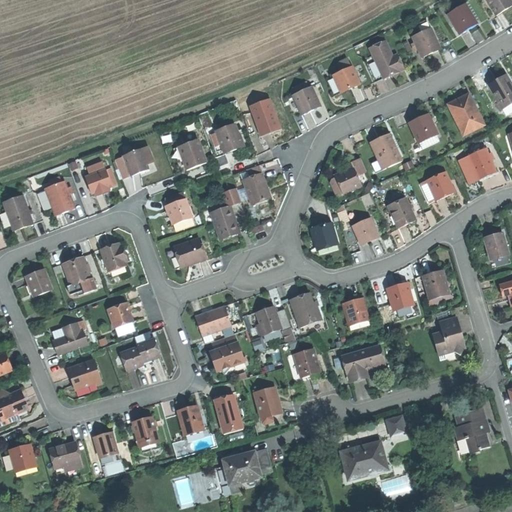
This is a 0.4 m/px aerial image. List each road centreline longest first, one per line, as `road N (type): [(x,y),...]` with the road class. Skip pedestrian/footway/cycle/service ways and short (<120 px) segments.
road 1 (residential): [(322,412),(363,409),(490,368),(454,224)]
road 2 (residential): [(286,238),(323,140),(511,39)]
road 3 (residential): [(0,277),(52,403),(64,414),(182,384),(187,364)]
road 4 (residential): [(166,301),(129,219),(12,257),(0,271)]
road 5 (residential): [(454,224),(402,257),(347,276),(327,278),(304,266)]
